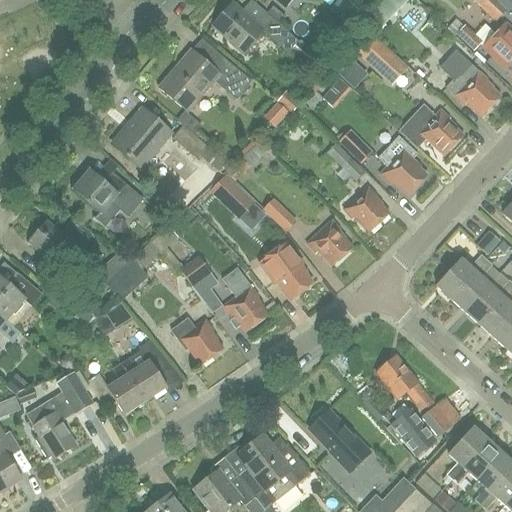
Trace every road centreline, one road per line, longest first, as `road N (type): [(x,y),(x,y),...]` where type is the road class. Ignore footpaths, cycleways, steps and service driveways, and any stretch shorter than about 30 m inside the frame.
road 1 (residential): [(40,511),(382,283)]
road 2 (residential): [(0,182),(132,26)]
road 3 (residential): [(382,283),(511,139)]
road 4 (residential): [(511,402),(382,283)]
